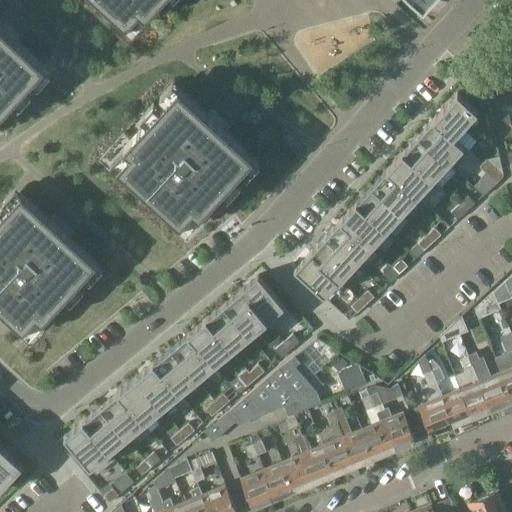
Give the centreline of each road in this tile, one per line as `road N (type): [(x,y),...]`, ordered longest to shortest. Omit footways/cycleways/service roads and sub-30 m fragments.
road 1 (residential): [(0,374),(27,400),(64,395),(257,239),(476,0)]
road 2 (residential): [(339,511),(411,482),(444,453),(511,432)]
